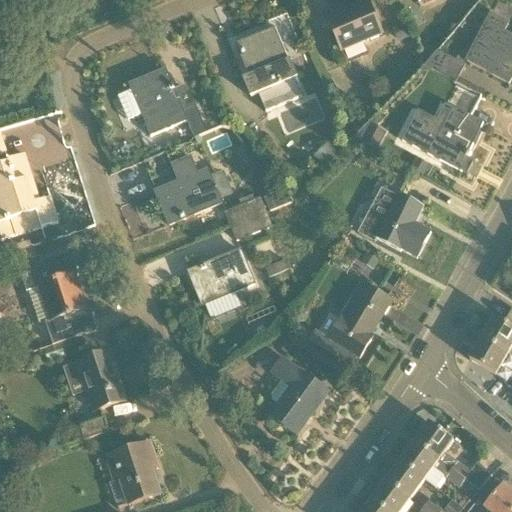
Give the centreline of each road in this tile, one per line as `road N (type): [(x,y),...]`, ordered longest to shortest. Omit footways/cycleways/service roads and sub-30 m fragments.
road 1 (residential): [(265,511),(191,396),(133,279),(69,66),(91,45),(200,0)]
road 2 (residential): [(420,377),(511,202)]
road 3 (residential): [(318,511),(420,377)]
road 4 (residential): [(511,455),(420,377)]
